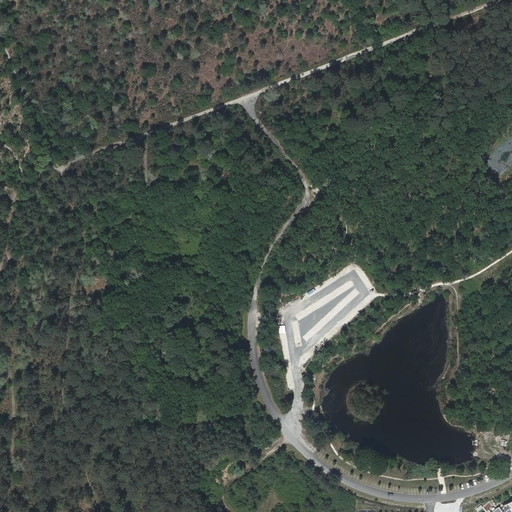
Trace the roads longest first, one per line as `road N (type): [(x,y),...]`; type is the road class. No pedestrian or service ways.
road 1 (track): [(505,0),(57,169)]
road 2 (track): [(145,134),(148,199),(84,249),(71,311),(64,385),(101,511)]
road 3 (unclassified): [(511,472),(481,487),(413,498),(368,489),(315,461),(264,393),(252,339),(254,301)]
road 4 (track): [(254,301),(267,258),(308,189),(245,98)]
